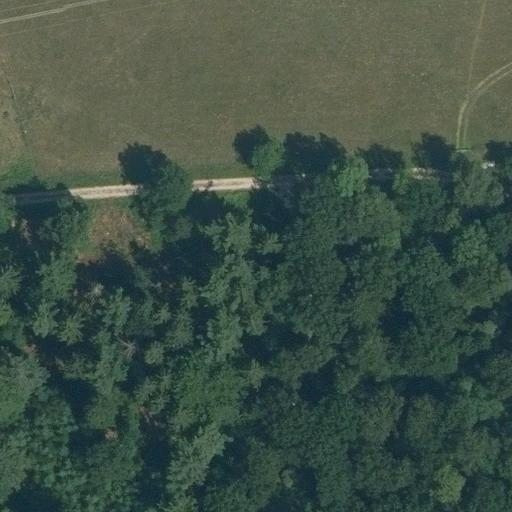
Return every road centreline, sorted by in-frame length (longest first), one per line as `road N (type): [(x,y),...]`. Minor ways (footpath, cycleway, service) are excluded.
road 1 (track): [(280,182),(0,200)]
road 2 (track): [(422,178),(280,182)]
